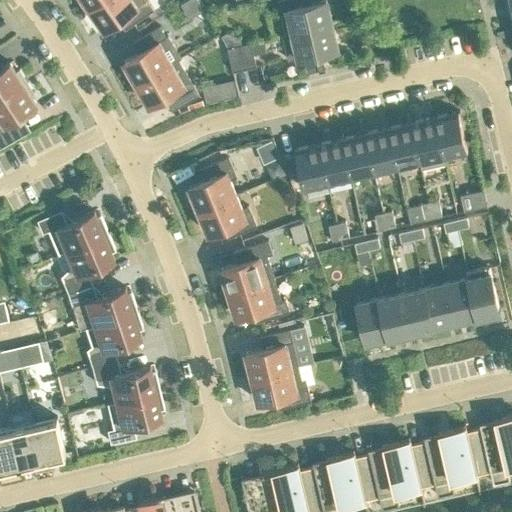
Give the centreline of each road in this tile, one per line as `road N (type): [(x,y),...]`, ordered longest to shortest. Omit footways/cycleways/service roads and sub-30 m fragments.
road 1 (residential): [(128,161),(206,122),(470,61),(486,64),(495,77),(511,150)]
road 2 (residential): [(221,444),(179,289),(128,161)]
road 3 (residential): [(221,444),(511,378)]
road 4 (residential): [(0,496),(221,444)]
road 5 (residential): [(128,161),(29,0)]
